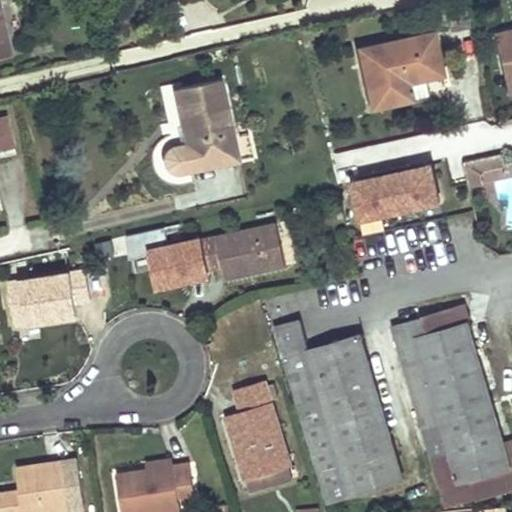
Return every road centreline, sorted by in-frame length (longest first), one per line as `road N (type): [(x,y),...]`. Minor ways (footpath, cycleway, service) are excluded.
road 1 (residential): [(115,394),(150,409),(170,404),(191,373),(190,354),(168,328),(147,323),(111,345),(106,372)]
road 2 (residential): [(348,302),(511,268)]
